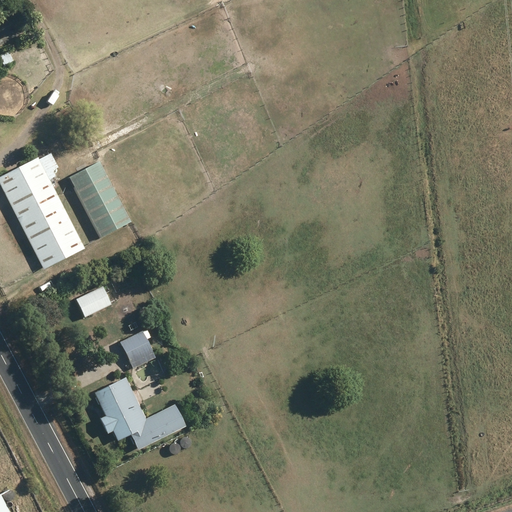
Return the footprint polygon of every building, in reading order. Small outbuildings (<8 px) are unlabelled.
[(0,54),(0,65),(1,67),(10,61),(5,52),(0,54)] [(49,171),(54,168),(47,154),(35,160),(33,157),(0,174),(0,193),(39,270),(80,249),(45,180),(52,177),(49,171)] [(95,162),(65,178),(97,238),(127,222),(95,162)] [(98,287),(71,299),(80,318),(106,306),(98,287)] [(138,332),(116,343),(129,370),(151,359),(138,332)] [(100,417),(95,419),(102,434),(107,432),(112,442),(125,436),(132,451),(180,427),(169,405),(141,419),(120,378),(89,394),(100,417)] [(179,443),(179,444),(178,444),(178,443),(177,443),(176,443),(175,442),(174,442),(173,443),(172,443),(171,444),(170,444),(169,445),(169,446),(168,447),(168,448),(168,449),(168,450),(169,451),(169,452),(170,453),(171,453),(172,454),(173,454),(174,454),(175,454),(176,454),(177,454),(178,453),(179,453),(179,452),(180,451),(180,450),(180,449),(180,448),(180,447),(181,448),(182,448),(183,449),(184,449),(185,449),(186,449),(187,448),(188,448),(189,447),(190,446),(190,445),(190,444),(191,443),(191,442),(190,441),(190,440),(189,439),(189,438),(188,438),(187,437),(186,437),(185,437),(184,437),(183,437),(182,437),(181,438),(180,439),(179,440),(179,441),(179,442),(179,443)]
